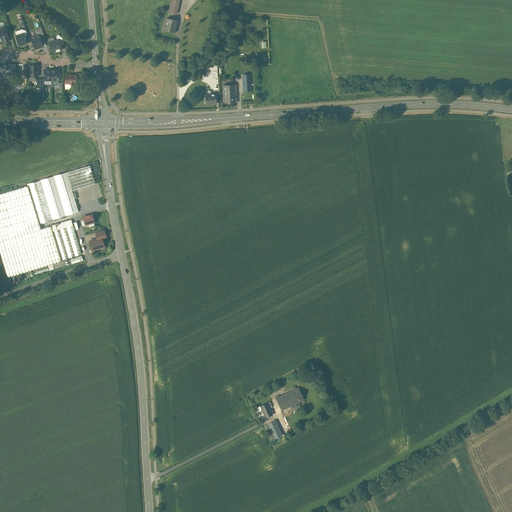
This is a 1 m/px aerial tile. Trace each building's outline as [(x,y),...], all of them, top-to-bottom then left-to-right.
[(179,0),(170,0),(169,5),(168,13),(176,15),(179,0)] [(177,20),(167,18),(166,23),(167,23),(166,29),(165,29),(164,31),(174,33),(175,28),(176,24),(177,20)] [(5,26),(0,27),(0,39),(1,39),(2,43),(9,41),(6,31),(5,26)] [(36,32),(37,35),(39,34),(41,41),(45,40),(43,33),(36,32)] [(22,33),(15,35),(19,46),(27,43),(24,36),(23,33),(22,33)] [(35,49),(43,46),(41,41),(39,34),(37,35),(31,37),(35,49)] [(56,37),(57,40),(58,40),(60,45),(64,44),(62,38),(58,34),(56,37)] [(56,51),(56,52),(60,50),(62,49),(60,45),(58,40),(57,40),(49,42),(52,52),(56,51)] [(15,65),(0,64),(0,75),(3,76),(3,73),(7,73),(7,75),(7,74),(15,74),(15,65)] [(218,78),(217,64),(214,65),(214,67),(202,68),(202,74),(206,74),(207,78),(218,78)] [(38,65),(30,65),(30,76),(38,76),(38,65)] [(250,74),(242,75),(243,91),(251,91),(250,74)] [(77,75),(66,75),(65,83),(70,83),(72,85),(74,83),(77,83),(77,75)] [(236,85),(223,85),(224,103),(236,103),(236,85)] [(211,95),(205,95),(206,104),(216,103),(216,93),(211,93),(211,95)] [(27,184),(27,186),(39,224),(78,212),(72,190),(95,184),(89,165),(27,184)] [(0,194),(0,241),(8,239),(24,234),(37,230),(41,229),(39,224),(27,186),(0,194)] [(91,214),(83,216),(85,225),(89,224),(90,227),(94,225),(93,223),(94,222),(91,214)] [(41,229),(37,230),(38,232),(40,231),(50,263),(82,253),(71,220),(41,229)] [(37,230),(24,234),(25,236),(35,268),(48,264),(38,232),(37,230)] [(98,236),(98,238),(101,237),(102,238),(106,237),(104,230),(96,232),(96,236),(98,236)] [(24,234),(8,239),(9,240),(10,240),(20,272),(33,268),(23,236),(25,236),(24,234)] [(98,238),(89,240),(92,250),(104,246),(102,238),(101,237),(98,238)] [(0,259),(5,276),(19,273),(9,240),(8,239),(0,241),(0,259)] [(298,388),(291,391),(287,393),(288,396),(291,395),(292,395),(294,399),(291,401),(293,405),(304,400),(298,388)] [(287,393),(276,398),(282,410),(293,405),(291,401),(294,399),(292,395),(291,395),(288,396),(287,393)] [(272,415),(266,403),(260,406),(266,418),(272,415)] [(274,420),(264,425),(271,440),(281,435),(274,420)]
